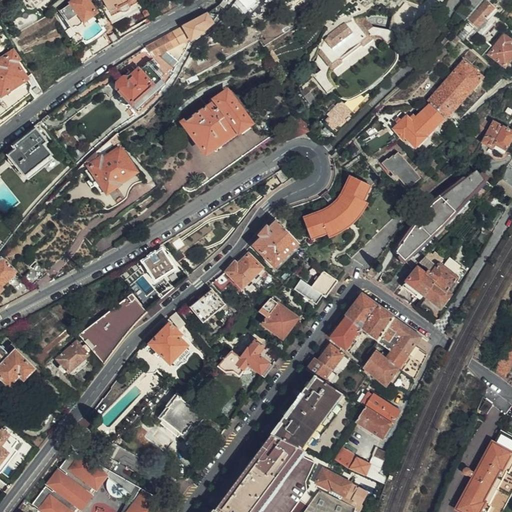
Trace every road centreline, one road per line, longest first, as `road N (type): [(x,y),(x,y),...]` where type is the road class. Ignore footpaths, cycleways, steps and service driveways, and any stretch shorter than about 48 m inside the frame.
road 1 (tertiary): [(320,174),(268,209),(241,245),(124,350),(2,511)]
road 2 (residential): [(193,511),(350,286),(369,284),(449,346)]
road 3 (tertiary): [(320,174),(314,151),(291,147),(0,319)]
road 4 (tertiary): [(0,138),(109,54),(205,0)]
